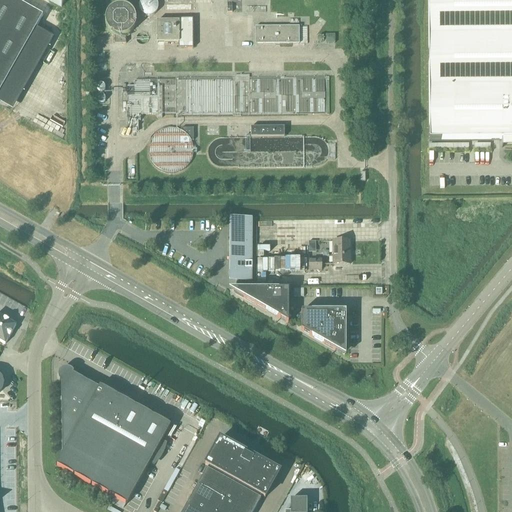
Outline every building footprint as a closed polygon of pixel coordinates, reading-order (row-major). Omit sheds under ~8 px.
[(0,0),(0,91),(42,16),(13,0),(0,0)] [(47,0),(61,8),(65,0),(47,0)] [(511,0),(427,0),(428,142),(511,141),(511,0)] [(156,21),(156,43),(178,43),(178,49),(192,49),(192,19),(178,19),(178,21),(156,21)] [(255,27),(255,44),(298,44),(298,26),(255,27)] [(325,43),(334,43),(334,35),(325,35),(325,43)] [(250,136),(283,136),(283,126),(250,126),(250,136)] [(236,280),(236,290),(244,290),(244,282),(250,282),(251,219),(230,219),(229,276),(236,280)] [(333,265),(349,265),(349,242),(332,242),(333,265)] [(321,271),(321,260),(309,260),(309,271),(321,271)] [(288,324),(288,314),(288,290),(244,290),(236,290),(233,290),(233,292),(288,324)] [(345,356),(345,324),(345,312),(301,312),(301,331),(345,356)] [(16,326),(0,316),(0,342),(5,345),(16,326)] [(55,466),(113,498),(126,505),(170,426),(99,387),(98,388),(72,374),(73,373),(73,372),(72,371),(71,371),(71,370),(70,370),(70,369),(69,369),(67,369),(66,368),(64,369),(62,369),(62,370),(61,370),(60,371),(59,372),(58,373),(58,374),(58,375),(58,376),(58,377),(58,378),(58,379),(58,380),(59,381),(61,381),(62,453),(55,466)] [(264,498),(279,473),(219,439),(204,465),(207,467),(182,511),(253,511),(261,497),(264,498)] [(305,511),(305,501),(291,501),(290,511),(305,511)]
